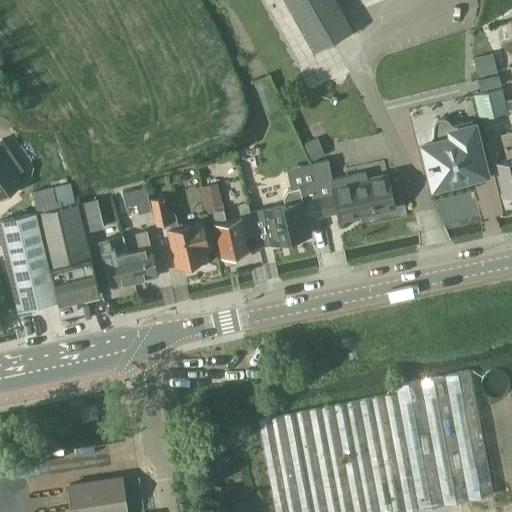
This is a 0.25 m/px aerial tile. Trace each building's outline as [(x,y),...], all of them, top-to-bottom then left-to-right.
[(333,0),(287,0),(319,56),(354,36),(351,31),(333,0)] [(473,57),(477,76),(497,72),(492,52),(473,57)] [(480,90),(500,85),(498,75),(478,80),(480,90)] [(479,118),(511,109),(511,100),(504,102),(501,89),(474,95),(479,118)] [(485,172),(485,171),(484,171),(473,126),(474,126),(473,124),(472,125),(465,127),(463,121),(451,124),(448,119),(443,117),(437,119),(433,123),(433,128),(432,143),(425,144),(423,144),(424,146),(428,162),(427,162),(428,167),(429,167),(433,183),(433,185),(435,185),(435,184),(483,172),(483,173),(485,172)] [(511,132),(500,135),(507,161),(495,164),(503,197),(511,194),(511,132)] [(325,155),(316,136),(303,143),(311,159),(325,155)] [(15,175),(22,171),(1,140),(0,140),(0,197),(21,184),(15,175)] [(313,163),(310,164),(314,183),(321,214),(337,210),(339,220),(357,216),(372,213),(394,208),(387,175),(366,179),(364,171),(332,179),(327,160),(313,163)] [(37,211),(0,220),(0,237),(17,310),(21,309),(22,314),(31,312),(34,306),(57,300),(58,303),(99,293),(91,258),(90,258),(76,202),(75,202),(70,182),(53,186),(32,192),(37,211)] [(217,182),(200,186),(206,213),(224,208),(217,182)] [(284,205),(263,210),(271,243),(310,234),(306,217),(321,214),(314,183),(289,189),(288,189),(283,196),(285,204),(284,205)] [(138,213),(151,210),(146,187),(122,192),(125,206),(136,204),(138,213)] [(164,196),(150,199),(156,224),(169,221),(171,228),(168,229),(177,267),(204,261),(201,248),(201,246),(206,244),(201,223),(183,227),(182,223),(178,224),(175,213),(168,214),(164,196)] [(87,231),(103,227),(97,199),(80,203),(87,231)] [(220,257),(247,251),(240,218),(226,221),(223,209),(210,212),(220,257)] [(138,247),(126,250),(133,279),(156,274),(146,230),(134,232),(138,247)] [(109,284),(133,279),(126,250),(115,253),(111,238),(100,240),(109,284)] [(0,316),(8,314),(0,279),(0,316)] [(509,384),(509,380),(508,377),(506,373),(503,371),(499,369),(495,368),(491,369),(488,370),(485,372),(482,375),(481,379),(480,383),(481,387),(483,390),(485,393),(488,395),(492,396),(496,397),(500,396),(503,394),(506,391),(508,388),(509,384)] [(276,511),(393,511),(493,493),(469,369),(395,383),(397,391),(258,418),(276,511)] [(96,415),(94,405),(78,408),(80,417),(96,415)] [(130,511),(123,470),(68,479),(73,511),(76,511),(106,507),(106,511),(130,511)]
